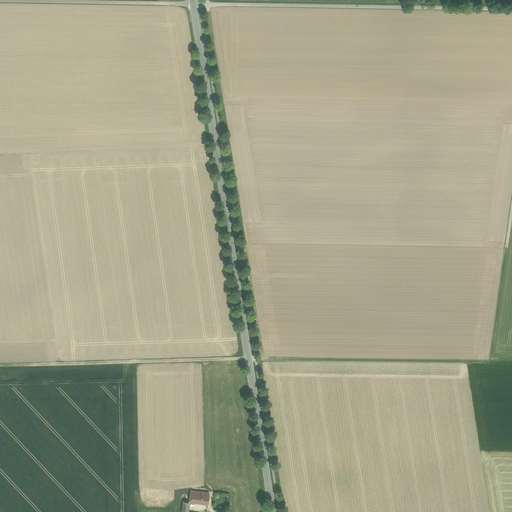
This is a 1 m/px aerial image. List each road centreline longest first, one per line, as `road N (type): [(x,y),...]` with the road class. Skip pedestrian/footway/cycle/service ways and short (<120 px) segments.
road 1 (secondary): [(193,4),(273,511)]
road 2 (track): [(0,365),(249,357),(511,364)]
road 3 (unclassified): [(511,9),(193,4)]
road 4 (unclassified): [(193,4),(0,0)]
road 5 (track): [(489,363),(511,214)]
